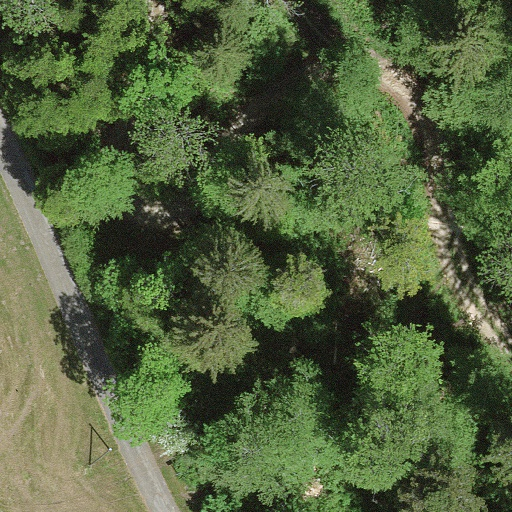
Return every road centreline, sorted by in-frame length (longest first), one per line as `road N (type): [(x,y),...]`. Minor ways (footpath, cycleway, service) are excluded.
road 1 (track): [(154,0),(161,58),(122,162),(123,186),(136,205),(156,215),(179,210),(245,120),(290,81),(345,59),(371,63),(420,100),(433,131),(459,278),(511,356)]
road 2 (unclassified): [(162,511),(0,135)]
